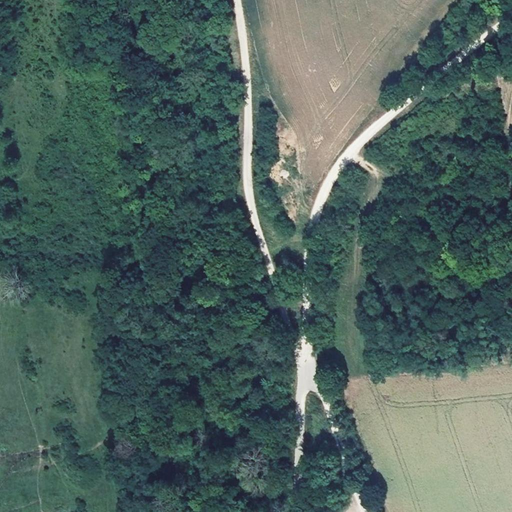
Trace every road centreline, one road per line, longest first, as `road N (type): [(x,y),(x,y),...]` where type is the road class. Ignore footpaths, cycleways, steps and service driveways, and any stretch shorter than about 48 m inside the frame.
road 1 (track): [(511,15),(377,125),(332,176),(308,242),(303,371)]
road 2 (track): [(303,371),(249,190),(237,0)]
road 3 (track): [(303,371),(368,511)]
road 4 (residential): [(303,371),(299,511)]
